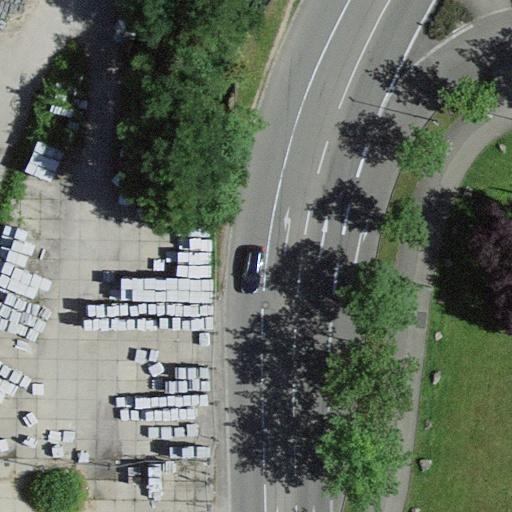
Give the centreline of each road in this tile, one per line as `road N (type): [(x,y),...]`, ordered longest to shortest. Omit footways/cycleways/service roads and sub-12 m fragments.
road 1 (secondary): [(307,144),(277,319),(278,511)]
road 2 (residential): [(307,144),(434,64),(511,32)]
road 3 (secondary): [(368,0),(307,144)]
